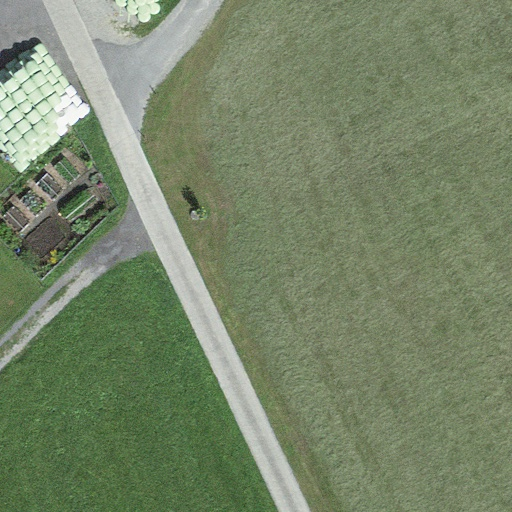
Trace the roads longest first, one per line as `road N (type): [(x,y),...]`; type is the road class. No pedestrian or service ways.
road 1 (track): [(0,348),(163,193)]
road 2 (track): [(163,193),(73,0)]
